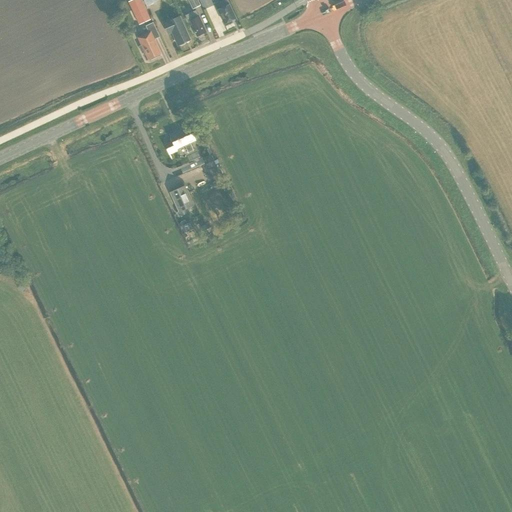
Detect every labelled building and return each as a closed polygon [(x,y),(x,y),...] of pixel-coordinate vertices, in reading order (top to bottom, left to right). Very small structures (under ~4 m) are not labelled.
[(201,6),(198,0),(187,0),(193,10),(201,6)] [(214,5),(211,0),(199,0),(204,10),(214,5)] [(223,24),(235,19),(229,5),(228,5),(225,0),(224,0),(217,3),(220,9),(217,11),(223,24)] [(205,33),(195,11),(185,15),(188,22),(189,21),(197,37),(205,33)] [(181,46),(184,44),(184,43),(190,40),(179,17),(163,24),(167,34),(171,32),(178,46),(179,45),(181,46)] [(159,37),(153,23),(145,26),(148,33),(138,38),(141,45),(138,47),(142,53),(144,52),(148,60),(150,59),(151,59),(154,58),(155,57),(160,54),(153,40),(159,37)] [(172,141),(167,144),(164,145),(169,154),(177,151),(176,149),(185,145),(188,153),(193,150),(190,143),(195,141),(189,126),(169,135),(172,141)] [(213,161),(211,155),(202,159),(204,165),(213,161)] [(187,208),(192,206),(184,186),(170,193),(179,212),(177,213),(178,217),(188,212),(187,208)]
